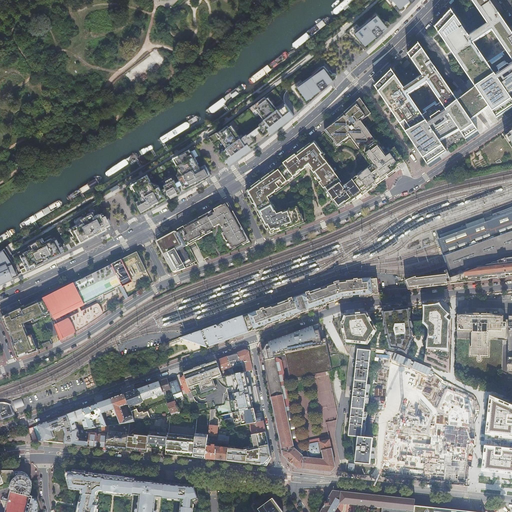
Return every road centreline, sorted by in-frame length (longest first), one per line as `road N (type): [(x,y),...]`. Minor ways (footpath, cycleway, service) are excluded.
road 1 (residential): [(511,119),(426,177),(264,247)]
road 2 (tertiary): [(252,339),(0,430)]
road 3 (tertiary): [(511,287),(343,307),(252,339)]
road 4 (primary): [(511,500),(280,475)]
road 5 (primary): [(310,122),(444,0)]
road 6 (residential): [(167,282),(76,340),(13,366)]
road 7 (primary): [(434,0),(310,122)]
road 8 (primary): [(107,457),(280,475)]
road 9 (primary): [(140,233),(6,298)]
road 10 (track): [(260,0),(186,65),(168,48),(143,49)]
road 11 (residential): [(280,475),(252,339)]
road 12 (track): [(107,87),(0,156)]
